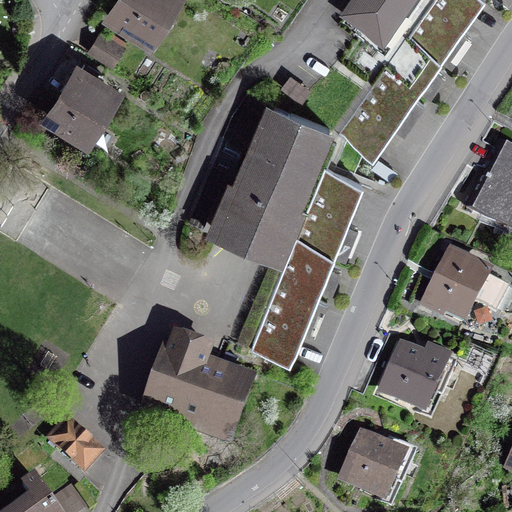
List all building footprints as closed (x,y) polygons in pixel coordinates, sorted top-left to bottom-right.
[(172,0),(122,0),(111,19),(146,41),(172,0)] [(353,0),(345,12),(383,38),(408,0),(353,0)] [(481,0),(432,0),(407,37),(440,60),(481,0)] [(122,49),(100,34),(90,50),(112,64),(122,49)] [(440,60),(407,37),(340,134),(372,156),(440,60)] [(115,92),(74,66),(44,114),(85,140),(115,92)] [(328,127),(251,94),(231,141),(241,145),(206,228),(273,256),(328,127)] [(511,149),(500,144),(466,207),(511,231),(511,149)] [(361,184),(324,169),(296,240),(333,255),(361,184)] [(333,255),(296,240),(252,349),(289,364),(333,255)] [(509,286),(450,256),(426,303),(462,322),(473,300),(496,311),(509,286)] [(210,349),(176,336),(151,404),(227,432),(247,378),(205,363),(210,349)] [(425,359),(403,349),(383,392),(424,411),(433,392),(441,396),(457,363),(429,351),(425,359)] [(67,421),(52,438),(84,468),(100,452),(67,421)] [(385,448),(362,437),(343,480),(384,498),(392,480),(401,484),(416,451),(389,439),(385,448)] [(33,502),(18,511),(57,511),(34,478),(22,487),(33,502)] [(61,511),(77,511),(90,506),(78,484),(53,497),(61,511)]
